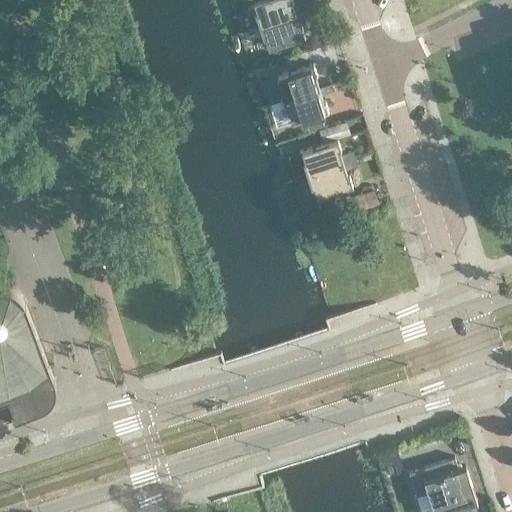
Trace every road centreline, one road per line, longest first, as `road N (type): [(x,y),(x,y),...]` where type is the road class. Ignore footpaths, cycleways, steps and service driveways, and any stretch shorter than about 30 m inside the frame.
road 1 (tertiary): [(461,314),(0,470)]
road 2 (tertiary): [(98,494),(476,369)]
road 3 (residential): [(461,314),(383,67)]
road 4 (residential): [(383,67),(511,2)]
